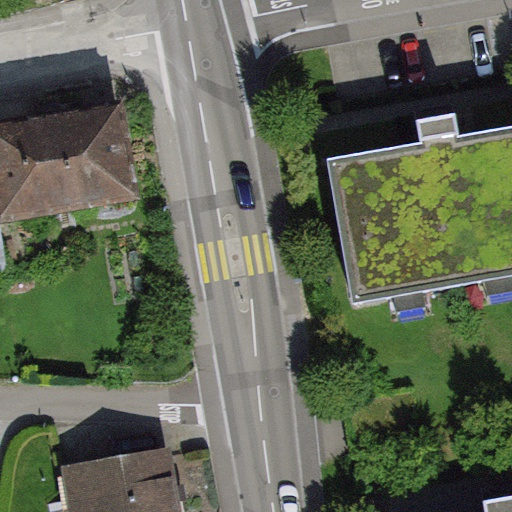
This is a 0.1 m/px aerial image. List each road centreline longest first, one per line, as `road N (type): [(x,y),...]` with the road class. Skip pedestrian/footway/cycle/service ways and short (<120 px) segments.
road 1 (tertiary): [(188,27),(260,403)]
road 2 (residential): [(0,404),(195,410),(260,403)]
road 3 (residential): [(188,27),(0,61)]
road 4 (residential): [(188,27),(352,0)]
